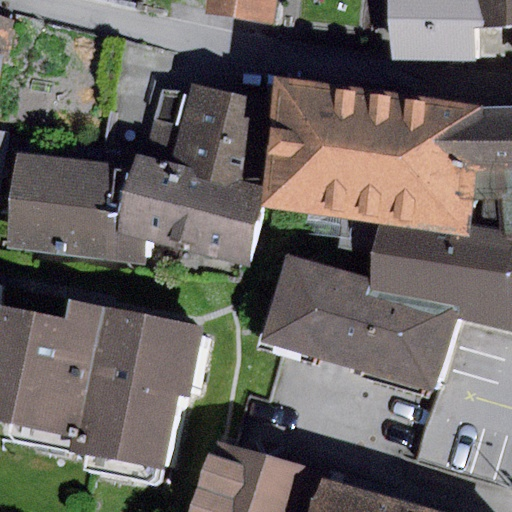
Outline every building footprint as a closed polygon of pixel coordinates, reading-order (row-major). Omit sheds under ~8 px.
[(207,0),(205,15),(273,24),(276,0),(207,0)] [(390,0),(393,60),(474,69),(472,25),(469,0),(390,0)] [(511,0),(469,0),(472,25),(474,69),(508,74),(508,24),(511,24),(511,0)] [(0,15),(0,57),(1,57),(16,21),(0,15)] [(511,106),(482,108),(284,80),(272,210),(341,221),(338,247),(372,253),(370,281),(461,310),(511,324),(511,106)] [(273,105),(192,85),(191,90),(171,169),(262,199),(273,105)] [(171,169),(191,90),(163,92),(143,160),(171,169)] [(0,191),(11,135),(0,132),(0,191)] [(113,166),(17,156),(8,252),(104,263),(113,166)] [(134,170),(113,166),(104,263),(144,266),(147,240),(248,267),(262,199),(171,169),(143,160),(137,158),(134,170)] [(370,281),(288,256),(261,344),(436,397),(461,310),(370,281)] [(34,313),(13,425),(74,437),(71,452),(165,470),(179,396),(191,399),(205,328),(69,302),(66,319),(34,313)] [(0,422),(13,425),(34,313),(0,306),(0,422)] [(436,397),(430,418),(511,440),(511,435),(511,324),(461,310),(436,397)] [(430,418),(417,467),(498,488),(511,440),(430,418)] [(313,511),(322,478),(219,445),(195,511),(313,511)] [(438,511),(322,478),(313,511),(438,511)]
